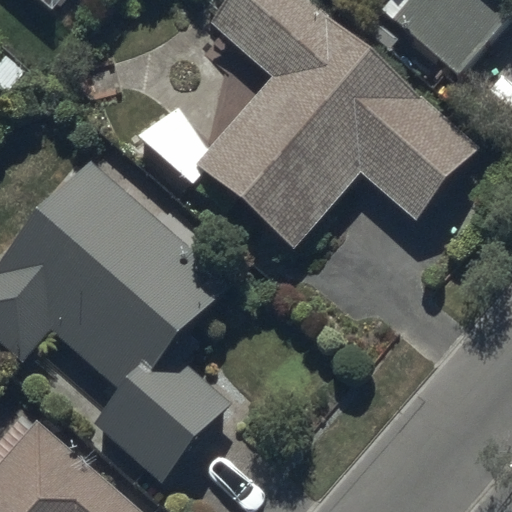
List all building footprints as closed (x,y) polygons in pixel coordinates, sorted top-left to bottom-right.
[(306,0),(241,0),(213,32),(281,92),(204,179),(299,263),(363,191),(428,248),(499,168),(306,0)] [(511,24),(481,0),(426,0),(403,29),(461,89),(511,40),(511,24)] [(511,0),(479,0),(495,13),(511,4),(511,0)] [(92,177),(0,282),(0,347),(35,378),(62,347),(129,406),(100,439),(169,498),(239,418),(184,370),(240,305),(92,177)] [(0,511),(129,511),(41,437),(0,484),(0,511)]
